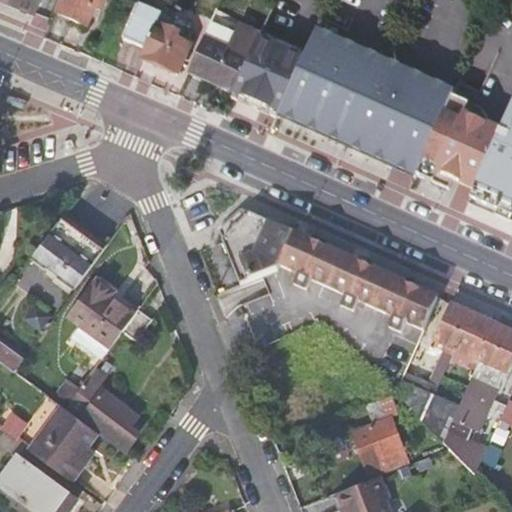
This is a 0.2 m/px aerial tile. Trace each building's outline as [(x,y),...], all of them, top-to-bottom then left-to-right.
[(7,0),(37,12),(41,0),(7,0)] [(106,0),(62,0),(57,14),(89,28),(97,12),(101,13),(106,0)] [(124,39),(149,50),(145,59),(180,73),(193,43),(188,41),(191,34),(161,21),(170,0),(146,0),(144,4),(140,2),(124,39)] [(217,15),(207,38),(191,74),(235,94),(260,39),(262,35),(224,18),(225,14),(218,11),(217,15)] [(457,87),(321,26),(316,36),(306,59),(281,114),(419,173),(453,95),(457,87)] [(306,59),(260,39),(235,94),(281,114),(306,59)] [(479,107),(453,95),(419,173),(452,187),(455,180),(477,190),(484,173),(500,139),(503,131),(486,124),(488,121),(488,116),(486,112),(483,108),(479,107)] [(511,107),(503,131),(500,139),(484,173),(477,190),(475,195),(511,210),(511,107)] [(219,233),(239,286),(277,272),(280,267),(294,236),(241,211),(219,233)] [(33,261),(74,292),(104,252),(62,220),(33,261)] [(354,262),(294,236),(280,267),(299,276),(294,287),(308,294),(312,286),(338,298),(354,262)] [(438,300),(354,262),(338,298),(345,301),(341,311),(354,316),(358,308),(393,324),(389,333),(401,339),(405,329),(422,337),(438,300)] [(96,283),(66,324),(76,332),(72,337),(102,360),(106,355),(124,331),(134,318),(110,300),(113,296),(96,283)] [(428,381),(406,372),(395,396),(422,422),(434,394),(445,370),(449,360),(463,332),(469,334),(477,314),(452,304),(433,347),(441,351),(428,381)] [(153,321),(139,310),(134,318),(124,331),(137,341),(153,321)] [(449,360),(475,372),(497,324),(477,314),(469,334),(463,332),(449,360)] [(511,330),(497,324),(475,372),(460,405),(454,420),(480,432),(493,401),(511,358),(511,330)] [(0,361),(15,372),(23,361),(0,343),(0,361)] [(105,360),(100,367),(107,372),(112,365),(105,360)] [(107,377),(96,370),(81,389),(66,410),(79,420),(81,418),(128,453),(140,438),(132,432),(141,419),(101,388),(107,377)] [(67,380),(52,399),(62,407),(66,410),(81,389),(67,380)] [(460,405),(434,394),(422,422),(431,431),(443,444),(444,443),(454,420),(460,405)] [(373,400),(374,416),(395,414),(393,398),(373,400)] [(511,401),(509,400),(506,408),(500,420),(511,425),(511,401)] [(506,408),(493,401),(480,432),(454,420),(444,443),(476,475),(488,447),(500,420),(506,408)] [(74,483),(86,465),(81,460),(89,450),(100,435),(79,420),(66,410),(62,407),(42,433),(14,412),(1,430),(24,447),(74,483)] [(391,417),(352,432),(366,466),(367,466),(371,478),(407,463),(402,452),(404,451),(391,417)] [(24,447),(4,432),(0,437),(0,444),(17,457),(24,447)] [(95,454),(89,450),(81,460),(86,465),(95,454)] [(0,497),(19,511),(69,511),(78,501),(17,457),(11,466),(0,458),(0,497)] [(415,462),(419,472),(434,466),(430,457),(415,462)] [(397,471),(400,479),(412,475),(408,466),(397,471)] [(389,499),(381,477),(336,494),(343,511),(346,511),(350,511),(390,511),(386,500),(389,499)]
